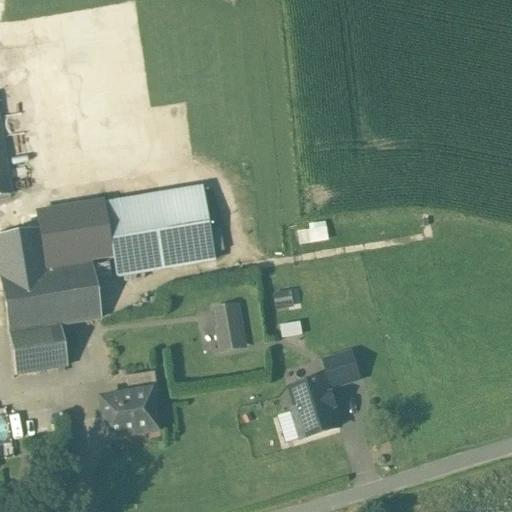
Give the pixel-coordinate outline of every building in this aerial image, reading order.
[(32,137),(11,140),(12,150),(34,147),(32,137)] [(0,138),(0,197),(9,196),(0,138)] [(201,191),(103,207),(114,277),(213,261),(201,191)] [(315,222),(315,229),(304,230),(305,243),(334,241),(333,221),(315,222)] [(40,230),(0,236),(0,279),(46,272),(40,230)] [(46,272),(0,279),(0,286),(8,335),(58,327),(99,320),(90,265),(46,272)] [(236,308),(215,311),(222,352),(242,348),(236,308)] [(288,337),(309,334),(307,322),(287,325),(288,337)] [(58,327),(8,335),(15,376),(65,368),(58,327)] [(350,355),(325,363),(329,379),(324,380),(327,390),(358,380),(350,355)] [(152,374),(124,379),(127,396),(148,393),(149,397),(156,396),(152,374)] [(324,380),(291,390),(297,411),(292,412),(301,440),(338,428),(333,409),(334,409),(330,395),(328,396),(327,390),(324,380)] [(127,396),(99,401),(105,441),(123,438),(122,434),(148,430),(145,413),(151,412),(149,397),(148,393),(127,396)]
